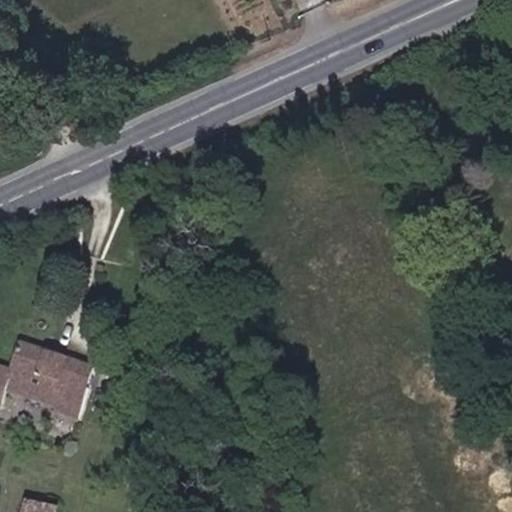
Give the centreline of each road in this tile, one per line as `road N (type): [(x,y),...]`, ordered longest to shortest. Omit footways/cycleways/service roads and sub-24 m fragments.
road 1 (primary): [(0,209),(463,0)]
road 2 (unknown): [(85,170),(0,73)]
